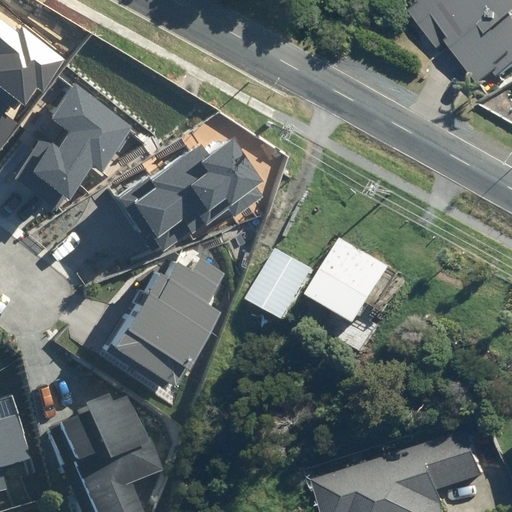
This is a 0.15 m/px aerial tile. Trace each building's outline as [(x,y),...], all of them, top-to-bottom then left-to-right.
[(511,0),(418,0),(479,84),(496,72),(500,79),(511,70),(511,0)] [(0,147),(18,123),(4,112),(14,99),(24,106),(37,88),(42,91),(66,59),(22,26),(18,31),(0,17),(0,147)] [(66,196),(70,199),(93,165),(102,171),(134,124),(76,84),(53,119),(66,128),(55,144),(44,136),(15,179),(58,208),(66,196)] [(148,229),(163,250),(189,233),(191,235),(228,210),(234,218),(265,196),(259,187),(265,183),(233,138),(210,154),(201,141),(118,199),(142,233),(148,229)] [(344,234),(312,291),(360,318),(392,261),(344,234)] [(278,247),(250,296),(286,317),(314,267),(278,247)] [(172,258),(161,273),(154,269),(97,350),(155,391),(182,353),(186,357),(218,312),(200,299),(219,272),(195,255),(186,268),(172,258)] [(80,418),(56,428),(89,511),(139,511),(130,487),(158,476),(127,399),(106,407),(102,397),(76,407),(80,418)] [(487,413),(326,464),(341,511),(450,511),(458,510),(448,478),(503,461),(487,413)] [(0,420),(0,490),(7,489),(1,468),(31,459),(18,415),(0,420)]
